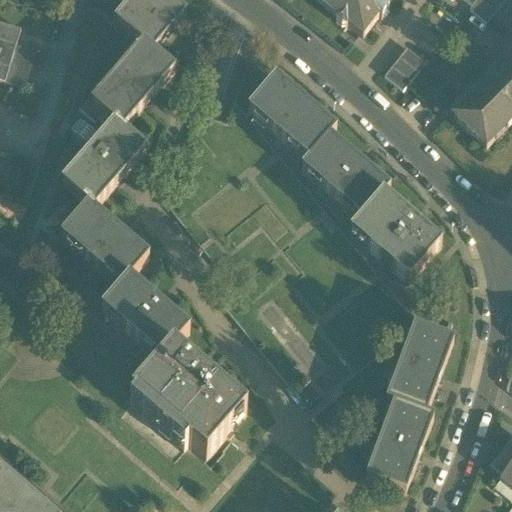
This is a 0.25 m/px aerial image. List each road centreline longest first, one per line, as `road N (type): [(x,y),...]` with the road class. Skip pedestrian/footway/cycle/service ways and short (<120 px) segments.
road 1 (unclassified): [(292,448),(277,408),(171,257),(157,212),(159,178),(223,0)]
road 2 (residential): [(511,234),(228,0)]
road 3 (residential): [(434,511),(483,388)]
